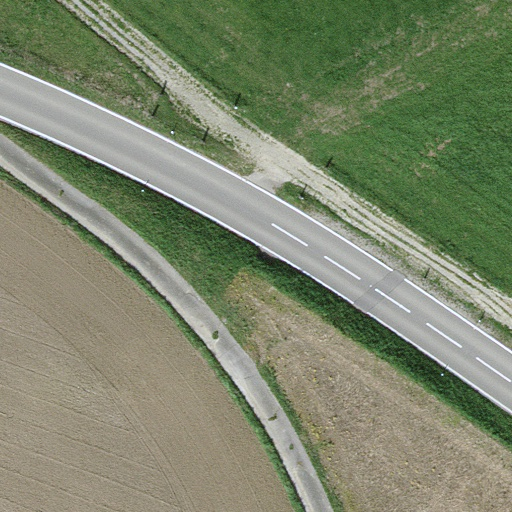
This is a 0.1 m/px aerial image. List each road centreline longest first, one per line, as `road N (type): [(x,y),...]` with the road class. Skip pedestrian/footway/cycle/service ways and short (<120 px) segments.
road 1 (tertiary): [(511,386),(342,268),(142,150),(0,91)]
road 2 (track): [(0,150),(136,250),(210,330),(271,412),(311,511)]
road 3 (track): [(244,210),(279,160),(77,0)]
road 4 (track): [(279,160),(511,314)]
